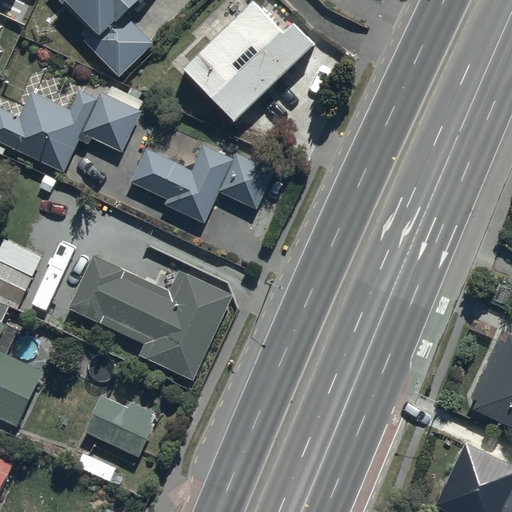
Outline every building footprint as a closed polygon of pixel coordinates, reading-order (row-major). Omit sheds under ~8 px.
[(144,3),(147,6),(152,0),(55,0),(91,34),(80,45),(118,82),(153,47),(128,22),(144,3)] [(252,4),(184,70),(235,123),(314,46),(294,25),(283,36),(252,4)] [(144,103),(112,89),(107,101),(99,98),(97,103),(80,96),(71,116),(52,108),(59,93),(38,84),(20,125),(0,116),(0,147),(65,175),(79,142),(92,147),(94,144),(123,156),(140,115),(139,114),(144,103)] [(192,174),(146,155),(132,188),(169,204),(166,211),(207,228),(219,199),(257,215),(275,174),(237,157),(234,163),(203,150),(192,174)] [(44,262),(5,242),(0,251),(0,298),(20,309),(44,262)] [(178,274),(168,296),(92,259),(67,312),(141,347),(137,356),(193,383),(232,300),(178,274)] [(0,421),(20,431),(45,376),(8,358),(18,335),(2,327),(10,310),(0,305),(0,421)] [(511,344),(499,339),(467,415),(511,433),(511,344)] [(128,414),(103,401),(86,434),(140,461),(161,419),(133,404),(128,414)] [(511,511),(511,469),(466,448),(437,510),(440,511),(511,511)] [(83,452),(79,463),(111,478),(116,467),(83,452)] [(0,461),(0,501),(16,469),(0,461)]
